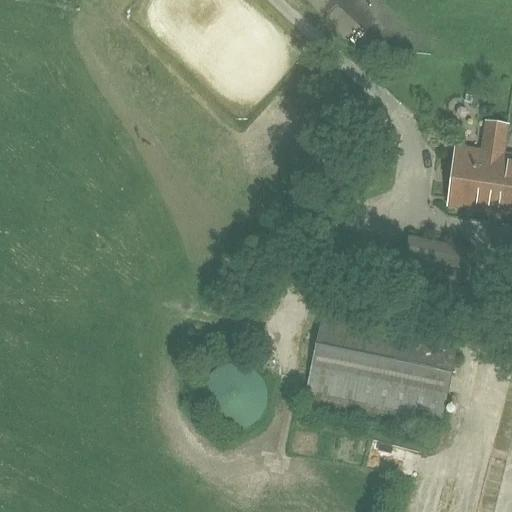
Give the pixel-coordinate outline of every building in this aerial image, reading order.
[(387,121),(353,96),(330,126),(361,150),(356,157),(372,170),(388,148),(374,138),(387,121)] [(503,157),(507,126),(486,123),(482,153),(457,149),(448,206),(493,213),(494,206),(493,206),(496,182),(500,182),(503,157)] [(493,213),(511,216),(511,157),(503,157),(500,182),(496,182),(493,206),(494,206),(493,213)] [(406,250),(398,293),(460,305),(471,252),(408,239),(406,250)] [(317,352),(310,395),(448,416),(454,373),(317,352)] [(264,409),(266,401),(266,394),(265,387),(261,380),(259,376),(256,373),(250,369),(246,367),(238,365),(230,365),(223,367),(216,370),(212,373),(207,379),(205,382),(203,386),(201,393),(201,400),(203,408),(205,412),(209,418),(215,424),(218,426),(225,429),(229,430),(233,430),(241,429),(249,426),(252,424),(258,419),(263,413),(264,409)] [(511,511),(511,475),(510,476),(500,511),(511,511)]
